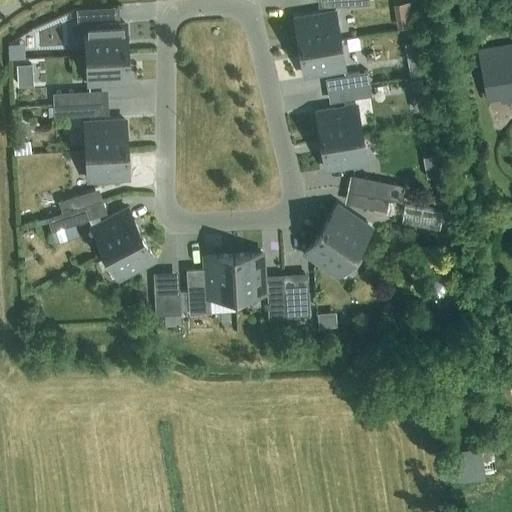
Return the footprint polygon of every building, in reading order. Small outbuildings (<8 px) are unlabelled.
[(77,20),(100,19),(99,6),(76,7),(77,20)] [(295,17),(300,46),(339,39),(334,10),(295,17)] [(87,54),(126,51),(125,22),(85,25),(87,54)] [(16,40),(17,54),(31,53),(31,39),(16,40)] [(344,68),(339,39),(300,46),(305,74),(344,68)] [(499,94),(511,92),(511,43),(478,49),(487,97),(499,94)] [(128,81),(126,51),(87,54),(89,83),(128,81)] [(418,71),(416,54),(395,57),(397,73),(418,71)] [(25,60),(24,81),(42,81),(43,60),(25,60)] [(367,70),(344,74),(345,86),(369,82),(367,70)] [(369,82),(345,86),(347,98),(370,94),(371,100),(400,96),(398,81),(370,86),(369,82)] [(53,91),(53,104),(88,102),(87,90),(53,91)] [(89,114),(88,102),(53,104),(54,116),(89,114)] [(361,133),(362,132),(357,103),(317,110),(322,139),(351,134),(361,132),(361,133)] [(85,121),(87,150),(126,147),(124,118),(85,121)] [(326,168),(356,163),(367,161),(362,132),(361,133),(361,132),(351,134),(322,139),(326,168)] [(126,147),(87,150),(88,179),(128,176),(126,147)] [(431,172),(446,172),(446,153),(432,153),(431,172)] [(367,177),(364,193),(389,198),(400,200),(403,185),(367,177)] [(58,199),(62,211),(62,212),(85,204),(81,192),(58,199)] [(386,210),(389,198),(364,193),(362,205),(386,210)] [(407,217),(447,228),(451,212),(412,201),(407,217)] [(89,218),(85,204),(62,212),(62,211),(62,212),(48,216),(52,229),(89,218)] [(338,204),(321,228),(353,250),(370,227),(338,204)] [(92,225),(106,251),(141,233),(127,207),(92,225)] [(353,250),(321,228),(304,252),(337,274),(353,250)] [(154,258),(141,233),(106,251),(119,277),(154,258)] [(233,254),(235,293),(264,291),(263,275),(262,252),(233,254)] [(204,255),(205,269),(186,270),(188,289),(179,289),(180,309),(189,308),(189,310),(207,309),(206,295),(235,293),(233,254),(204,255)] [(153,271),(155,314),(180,312),(178,270),(153,271)] [(307,289),(266,291),(268,316),(309,313),(307,289)] [(492,446),(458,449),(461,473),(494,470),(492,446)]
